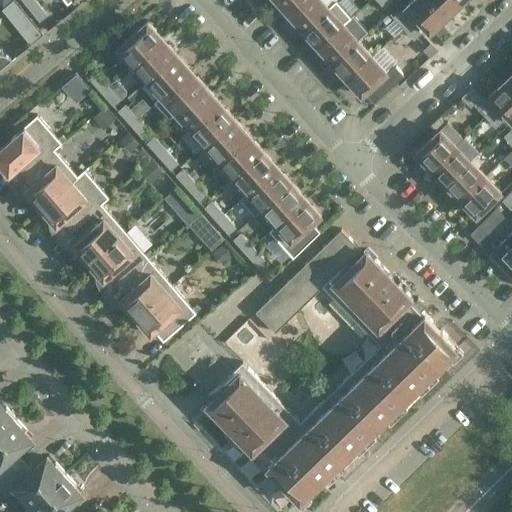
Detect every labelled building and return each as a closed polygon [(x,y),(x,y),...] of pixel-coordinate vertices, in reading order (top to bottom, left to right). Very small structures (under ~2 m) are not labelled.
[(16,0),(9,0),(3,5),(32,40),(42,31),(16,0)] [(48,14),(36,0),(29,6),(40,20),(48,14)] [(278,0),(283,6),(285,5),(291,11),(304,0),(278,0)] [(324,0),(304,0),(291,11),(297,18),(296,20),(304,29),(336,0),(335,0),(329,6),(324,0)] [(337,0),(336,0),(304,29),(312,38),(314,37),(320,44),(351,16),(337,0)] [(445,15),(430,0),(412,0),(406,6),(431,31),(440,23),(439,21),(445,15)] [(462,2),(460,0),(430,0),(445,15),(452,9),(453,11),(462,2)] [(411,20),(401,9),(393,16),(403,27),(411,20)] [(351,16),(320,44),(326,50),(324,52),(333,61),(358,38),(366,31),(352,15),(351,16)] [(148,20),(118,46),(133,62),(160,37),(155,31),(156,29),(148,20)] [(421,32),(411,20),(403,27),(413,38),(421,32)] [(160,37),(133,62),(147,79),(177,52),(169,43),(167,45),(160,37)] [(358,38),(333,61),(341,70),(343,69),(349,76),(373,54),(358,38)] [(387,45),(377,52),(387,64),(396,56),(387,45)] [(177,52),(147,79),(161,95),(189,70),(183,63),(185,62),(177,52)] [(0,69),(13,59),(11,56),(7,55),(3,53),(0,53),(0,69)] [(373,54),(349,76),(355,82),(353,84),(362,94),(373,84),(388,71),(373,54)] [(388,71),(373,84),(382,95),(404,74),(395,64),(388,71)] [(189,70),(161,95),(154,101),(168,117),(205,84),(197,75),(196,77),(189,70)] [(96,71),(89,77),(101,91),(108,84),(96,71)] [(511,86),(507,81),(501,87),(499,86),(489,95),(511,119),(511,86)] [(120,98),(108,84),(101,91),(113,104),(120,98)] [(205,84),(168,117),(169,118),(176,112),(190,127),(218,102),(212,96),(214,94),(205,84)] [(485,116),(492,108),(481,97),(474,104),(485,116)] [(218,102),(190,127),(205,143),(234,117),(226,107),(225,109),(218,102)] [(125,103),(118,109),(130,123),(137,116),(125,103)] [(104,124),(115,116),(106,105),(96,112),(104,124)] [(496,127),(503,119),(492,108),(485,116),(496,127)] [(7,160),(21,176),(62,142),(38,114),(0,147),(0,158),(4,163),(7,160)] [(149,130),(137,116),(130,123),(142,137),(149,130)] [(234,117),(205,143),(219,159),(247,134),(241,128),(243,126),(234,117)] [(433,166),(456,144),(463,137),(448,120),(416,151),(425,161),(427,159),(433,166)] [(511,145),(511,129),(511,128),(503,136),(511,145)] [(247,134),(219,159),(234,176),(263,149),(255,140),(253,141),(247,134)] [(154,135),(147,142),(159,155),(166,149),(154,135)] [(62,142),(21,176),(36,193),(32,196),(41,207),(85,169),(85,168),(78,175),(55,148),(62,142)] [(456,144),(433,166),(439,172),(438,174),(446,183),(471,159),(456,144)] [(178,163),(166,149),(159,155),(171,169),(178,163)] [(263,149),(234,176),(248,192),(276,167),(270,160),(272,158),(263,149)] [(471,159),(446,183),(455,192),(457,190),(463,197),(486,175),(471,159)] [(183,167),(176,174),(188,187),(195,181),(183,167)] [(262,208),(292,181),(284,172),(282,173),(276,167),(248,192),(241,198),(255,214),(262,208)] [(85,169),(41,207),(51,217),(54,214),(69,231),(109,196),(85,169)] [(486,175),(463,197),(469,203),(468,205),(477,214),(502,191),(486,175)] [(207,195),(195,181),(188,187),(200,201),(207,195)] [(292,181),(262,208),(276,223),(269,230),(270,230),(305,199),(299,192),(301,190),(292,181)] [(186,219),(196,212),(177,185),(168,192),(186,219)] [(511,189),(502,199),(509,207),(511,204),(511,189)] [(109,196),(69,231),(83,247),(79,250),(89,261),(125,229),(102,203),(109,196)] [(211,199),(204,206),(217,220),(224,213),(211,199)] [(313,222),(321,214),(313,204),(311,206),(305,199),(270,230),(293,256),(320,231),(313,222)] [(483,240),(508,214),(497,203),(472,229),(483,240)] [(236,227),(224,213),(217,220),(228,233),(236,227)] [(341,228),(271,296),(256,311),(275,331),(324,284),(381,343),(301,421),(242,361),(211,391),(215,395),(206,403),(253,452),(257,447),(271,461),(268,464),(301,498),(458,346),(440,328),(437,331),(432,325),(435,322),(422,309),(426,304),(426,305),(429,305),(429,304),(423,300),(418,296),(417,297),(418,298),(415,301),(412,298),(413,296),(367,249),(348,266),(345,264),(361,248),(341,228)] [(116,285),(153,253),(149,249),(145,253),(125,229),(89,261),(98,272),(101,269),(116,285)] [(511,231),(490,253),(511,276),(511,231)] [(252,246),(240,232),(233,238),(245,252),(252,246)] [(264,259),(252,246),(245,252),(257,265),(264,259)] [(172,284),(152,260),(156,257),(153,253),(116,285),(130,302),(126,305),(136,316),(172,284)] [(172,284),(136,316),(145,326),(149,323),(163,340),(196,312),(172,284)] [(0,432),(17,418),(7,407),(5,408),(0,403),(0,432)] [(17,418),(0,432),(0,482),(19,465),(11,456),(31,438),(24,430),(26,429),(17,418)] [(28,474),(19,465),(0,482),(0,487),(21,511),(22,511),(66,472),(56,462),(54,463),(47,456),(28,474)] [(66,472),(22,511),(24,511),(32,505),(38,511),(62,511),(61,510),(81,493),(74,485),(76,483),(66,472)]
